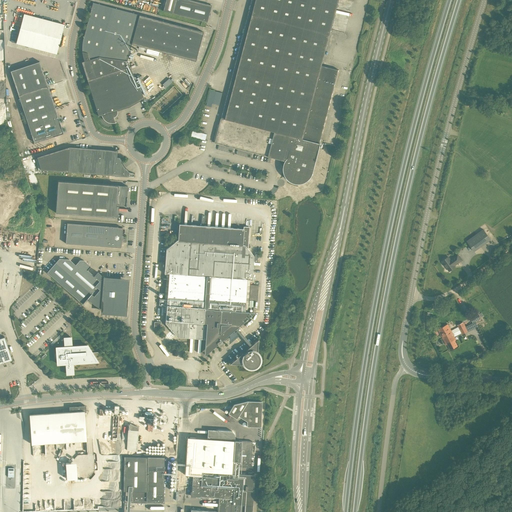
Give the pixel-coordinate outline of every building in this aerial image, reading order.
[(165,0),(163,11),(207,22),(211,5),(190,0),(165,0)] [(220,123),(215,143),(286,161),(285,164),(284,168),(285,171),(286,175),(287,177),(290,180),(292,181),(296,182),(299,183),(302,182),(305,181),(308,179),(310,176),(312,173),(339,70),(322,66),(330,34),(338,0),(255,0),(252,14),(226,116),(224,124),(220,123)] [(84,61),(81,62),(87,80),(98,116),(102,116),(103,118),(105,120),(107,122),(110,123),(113,123),(116,122),(115,122),(114,117),(115,116),(117,115),(117,113),(117,111),(129,107),(144,98),(130,67),(127,61),(132,45),(195,61),(203,32),(141,16),(94,3),(83,37),(82,42),(81,47),(82,52),(82,57),(84,61)] [(59,44),(62,35),(61,34),(64,25),(24,14),(16,43),(56,54),(59,44)] [(34,143),(63,133),(39,61),(10,71),(34,143)] [(168,89),(175,82),(170,79),(164,85),(168,89)] [(212,90),(208,102),(215,104),(218,91),(212,90)] [(133,177),(134,174),(128,172),(124,168),(121,163),(120,158),(117,157),(117,151),(69,147),(37,157),(41,170),(67,172),(133,177)] [(126,205),(128,186),(58,181),(55,213),(115,217),(116,204),(126,205)] [(121,248),(121,240),(124,239),(122,235),(122,228),(67,223),(65,243),(121,248)] [(165,261),(164,274),(165,274),(166,273),(169,273),(167,297),(165,320),(165,323),(171,330),(177,337),(196,339),(202,339),(205,339),(214,340),(218,344),(218,345),(219,345),(220,345),(221,345),(222,345),(222,344),(222,343),(223,342),(222,342),(222,341),(222,340),(229,334),(233,331),(235,329),(242,337),(250,347),(252,345),(244,336),(237,328),(244,321),(246,300),(247,279),(251,279),(251,280),(252,280),(254,256),(248,249),(248,238),(249,227),(244,226),(243,229),(179,224),(178,236),(178,240),(177,240),(171,245),(166,249),(165,261)] [(475,252),(491,240),(484,230),(468,241),(475,252)] [(459,263),(456,259),(460,256),(458,254),(451,259),(449,257),(442,261),(449,271),(456,267),(455,266),(459,263)] [(89,266),(83,260),(79,260),(75,265),(69,259),(59,259),(47,272),(82,304),(87,299),(94,304),(96,306),(98,307),(100,308),(102,309),(105,310),(107,310),(118,311),(118,306),(123,307),(125,282),(98,280),(86,269),(89,266)] [(448,324),(438,329),(442,338),(445,336),(446,337),(448,336),(448,335),(451,334),(452,333),(448,324)] [(445,336),(442,338),(443,340),(446,345),(447,344),(450,350),(458,346),(455,341),(456,340),(456,339),(454,337),(454,336),(453,334),(452,333),(451,334),(448,335),(448,336),(446,337),(445,336)] [(0,363),(12,360),(4,337),(0,338),(0,363)] [(72,346),(71,338),(63,339),(64,347),(56,347),(57,364),(65,363),(66,373),(74,373),(73,363),(97,361),(87,345),(72,346)] [(250,347),(230,364),(244,365),(244,366),(245,366),(245,367),(246,368),(247,368),(248,369),(249,369),(250,369),(251,369),(252,370),(252,369),(253,369),(254,369),(255,369),(256,369),(256,368),(257,368),(258,367),(259,366),(259,365),(260,365),(260,364),(261,363),(261,362),(261,361),(261,360),(261,359),(261,358),(261,357),(260,357),(260,356),(259,355),(259,354),(258,354),(258,353),(259,340),(252,345),(250,347)] [(261,427),(262,401),(248,401),(234,404),(228,413),(236,419),(238,416),(247,421),(247,426),(261,427)] [(115,403),(115,414),(121,414),(121,417),(128,417),(128,412),(129,412),(129,408),(120,408),(120,403),(115,403)] [(234,404),(213,410),(213,418),(226,418),(228,413),(234,404)] [(69,412),(29,415),(31,445),(86,441),(84,411),(86,411),(85,409),(85,408),(84,407),(83,407),(81,406),(73,406),(72,407),(71,408),(70,409),(70,410),(69,412)] [(255,453),(256,444),(253,444),(252,442),(199,438),(199,445),(203,445),(202,462),(212,462),(212,468),(199,467),(200,456),(193,456),(191,497),(218,498),(218,511),(191,510),(190,511),(252,511),(255,475),(240,473),(240,468),(251,468),(252,452),(255,453)] [(146,501),(163,502),(164,457),(124,456),(123,491),(131,491),(131,502),(146,503),(146,501)] [(20,464),(0,464),(0,502),(21,502),(20,464)]
